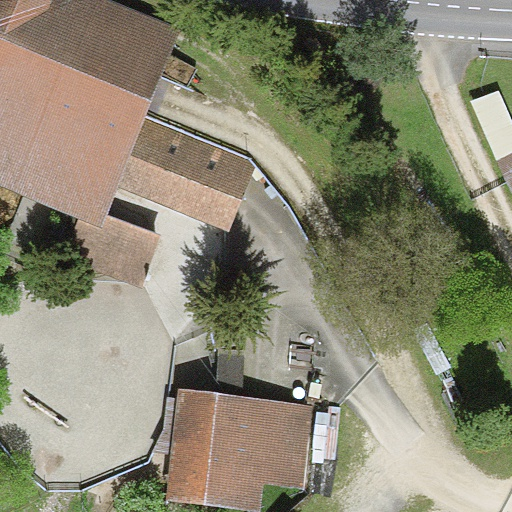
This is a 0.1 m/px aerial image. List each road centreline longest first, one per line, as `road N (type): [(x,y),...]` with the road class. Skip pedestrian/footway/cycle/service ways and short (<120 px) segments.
road 1 (track): [(174,104),(258,147),(301,192),(433,458),(479,509)]
road 2 (track): [(408,2),(511,249)]
road 3 (tertiary): [(391,0),(511,11)]
